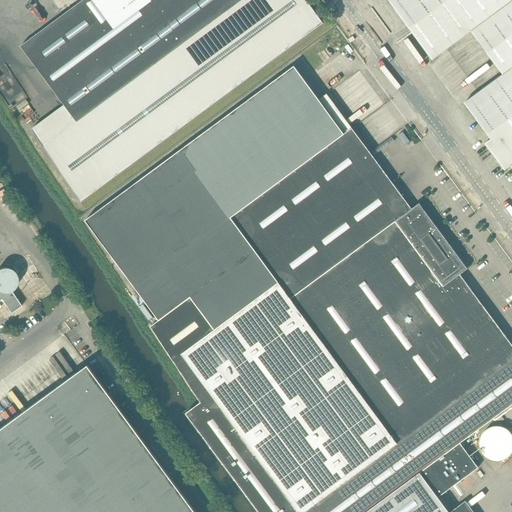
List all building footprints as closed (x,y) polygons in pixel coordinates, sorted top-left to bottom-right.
[(85,0),(21,47),(65,107),(32,131),(81,202),(323,23),(306,0),(85,0)] [(485,144),(499,162),(511,152),(511,0),(388,0),(433,60),(471,31),(503,75),(465,103),(491,139),(485,144)] [(186,413),(259,511),(473,511),(465,500),(449,511),(438,497),(478,468),(460,443),(511,404),(511,345),(460,275),(466,270),(419,203),(412,209),(303,59),(88,218),(150,326),(201,402),(186,413)] [(511,152),(499,162),(505,170),(511,166),(511,167),(511,152)] [(0,300),(1,300),(4,293),(7,293),(10,292),(13,290),(15,287),(17,284),(17,281),(17,276),(15,274),(13,271),(10,269),(6,268),(3,268),(0,269),(0,300)] [(195,511),(88,365),(0,430),(0,511),(195,511)]
